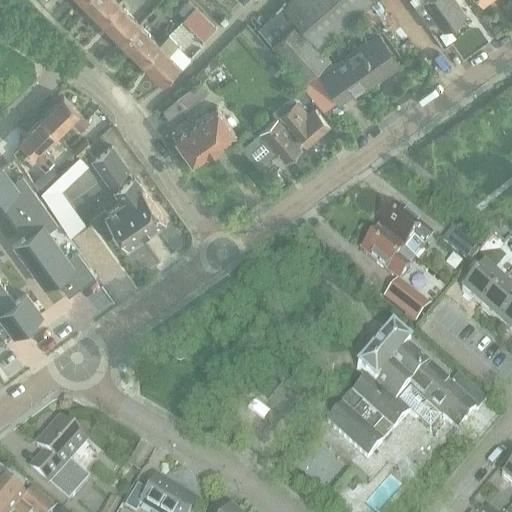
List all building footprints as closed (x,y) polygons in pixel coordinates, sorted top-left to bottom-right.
[(80,0),(100,20),(118,3),(115,0),(80,0)] [(291,0),(257,30),(304,82),(301,84),(303,86),(323,109),(338,100),(373,76),(375,79),(399,62),(378,33),(335,64),(319,47),(372,0),(291,0)] [(426,0),(423,2),(415,8),(433,32),(440,27),(443,30),(465,15),(454,0),(426,0)] [(168,34),(159,43),(141,61),(162,82),(180,64),(183,67),(191,58),(178,45),(179,44),(178,43),(193,28),(205,39),(216,28),(195,8),(188,1),(179,10),(185,17),(184,19),(185,19),(169,35),(168,34)] [(100,20),(121,41),(139,23),(118,3),(100,20)] [(228,18),(224,14),(218,19),(223,23),(228,18)] [(121,41),(141,61),(159,43),(139,23),(121,41)] [(277,60),(271,66),(278,75),(285,69),(277,60)] [(170,119),(186,109),(209,93),(201,82),(162,108),(170,119)] [(63,96),(41,118),(56,134),(70,120),(81,131),(90,122),(63,96)] [(292,96),(276,110),(280,115),(292,129),(290,130),(305,147),(327,128),(312,111),(308,114),(303,109),(292,96)] [(193,161),(236,132),(217,105),(191,123),(188,118),(171,130),(193,161)] [(257,135),(241,149),(253,163),(255,161),(265,152),(271,159),(278,153),(286,162),(302,148),(294,139),(281,124),(278,120),(280,118),(274,111),(270,115),(274,120),(257,135)] [(43,147),(56,134),(41,118),(19,140),(45,167),(53,158),(43,147)] [(85,139),(74,150),(80,156),(91,145),(85,139)] [(128,169),(111,145),(91,160),(100,172),(103,170),(111,181),(128,169)] [(2,168),(0,168),(0,201),(1,201),(13,219),(40,199),(22,175),(12,182),(2,168)] [(54,180),(46,171),(36,181),(44,190),(54,180)] [(94,215),(94,219),(101,230),(105,230),(112,226),(127,247),(165,220),(134,177),(117,189),(125,199),(107,212),(104,208),(94,215)] [(40,199),(13,219),(26,236),(15,244),(30,264),(57,245),(47,231),(58,223),(40,199)] [(394,208),(376,229),(402,251),(411,240),(422,249),(431,238),(394,208)] [(396,258),(402,251),(376,229),(358,252),(396,283),(408,268),(396,258)] [(469,264),(477,253),(451,231),(442,242),(469,264)] [(57,245),(30,264),(45,285),(56,278),(68,295),(96,276),(78,251),(67,259),(57,245)] [(460,293),(480,310),(502,284),(483,268),(460,293)] [(415,323),(430,305),(400,280),(385,297),(415,323)] [(3,284),(0,285),(0,322),(4,320),(14,335),(41,314),(26,294),(15,301),(3,284)] [(511,293),(502,284),(480,310),(498,326),(511,310),(511,293)] [(511,310),(498,326),(511,338),(511,310)] [(352,396),(341,409),(343,410),(381,444),(392,432),(409,413),(415,418),(427,405),(448,424),(455,431),(474,410),(475,412),(485,401),(457,376),(448,387),(407,350),(408,348),(390,333),(355,372),(366,381),(352,396)] [(341,409),(326,425),(366,460),(381,444),(343,410),(341,409)] [(86,444),(60,421),(36,447),(46,455),(32,471),(49,487),(50,486),(68,502),(89,479),(70,462),(86,444)] [(511,463),(500,478),(511,488),(511,463)] [(133,511),(138,505),(149,511),(188,511),(195,501),(155,478),(146,492),(136,486),(124,507),(131,511),(133,511)] [(51,511),(53,510),(30,491),(22,499),(0,480),(0,511),(51,511)] [(111,498),(102,511),(113,511),(119,503),(111,498)]
